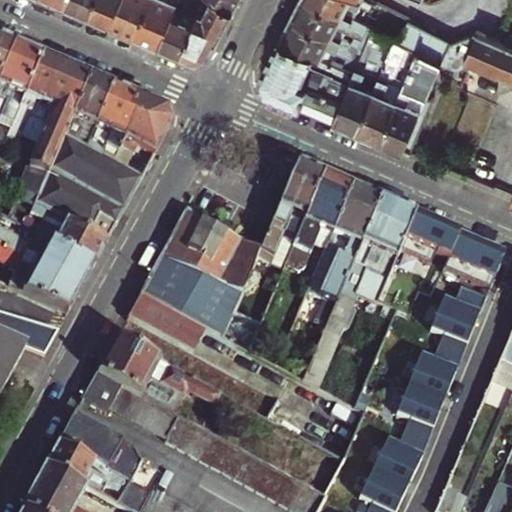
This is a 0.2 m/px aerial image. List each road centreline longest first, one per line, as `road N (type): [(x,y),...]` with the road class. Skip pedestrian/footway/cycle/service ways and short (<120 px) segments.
road 1 (tertiary): [(0,491),(217,97)]
road 2 (tertiary): [(511,222),(217,97)]
road 3 (tertiary): [(217,97),(0,4)]
